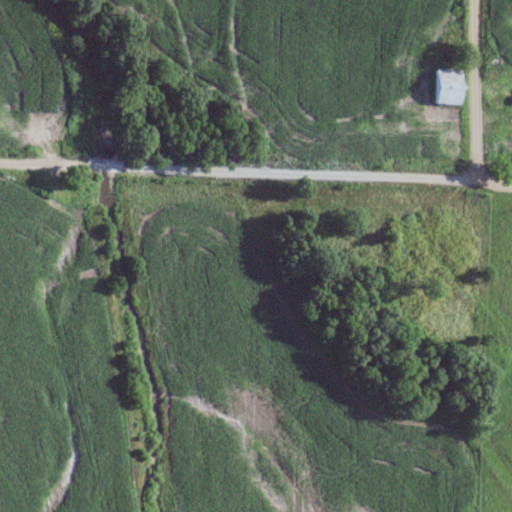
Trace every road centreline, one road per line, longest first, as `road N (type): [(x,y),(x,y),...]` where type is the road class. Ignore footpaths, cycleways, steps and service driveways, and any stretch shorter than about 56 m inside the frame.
road 1 (residential): [(511,189),(381,177),(0,167)]
road 2 (residential): [(474,186),(473,0)]
